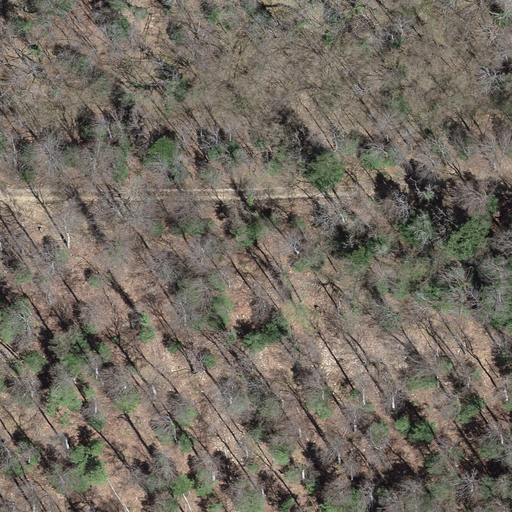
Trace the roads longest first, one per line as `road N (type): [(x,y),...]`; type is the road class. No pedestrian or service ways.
road 1 (track): [(0,198),(72,224),(282,268),(511,335)]
road 2 (track): [(511,190),(0,195)]
